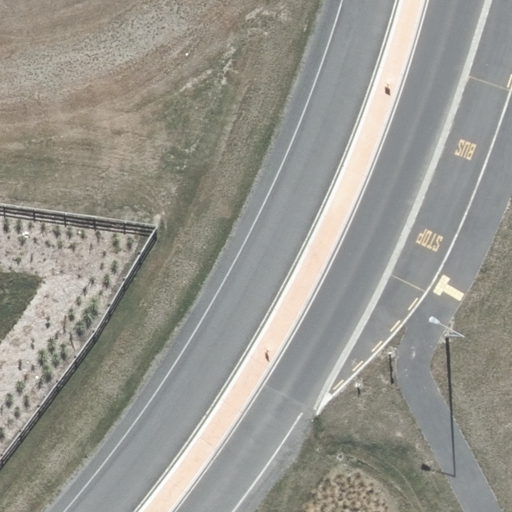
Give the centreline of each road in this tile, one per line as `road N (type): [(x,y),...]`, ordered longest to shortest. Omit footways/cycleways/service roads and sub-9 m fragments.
road 1 (secondary): [(97,511),(189,391),(294,209),(336,114),(372,0)]
road 2 (secondary): [(453,0),(419,119),(307,360),(201,511)]
